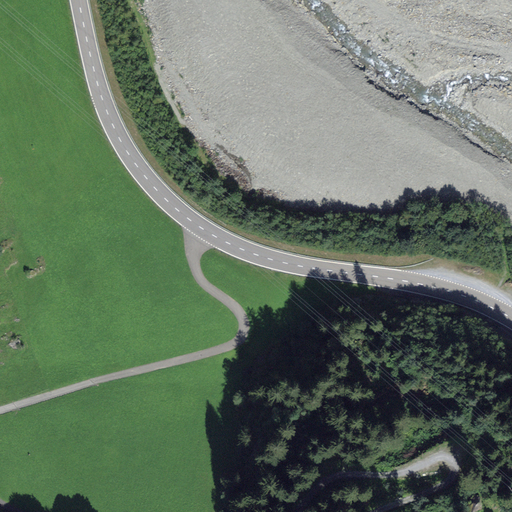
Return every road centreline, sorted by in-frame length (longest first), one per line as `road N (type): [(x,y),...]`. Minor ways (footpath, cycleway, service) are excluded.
road 1 (primary): [(511,318),(421,284),(271,259),(178,213),(116,135),(79,0)]
road 2 (track): [(0,410),(237,341),(242,317),(204,285),(193,264),(198,227)]
